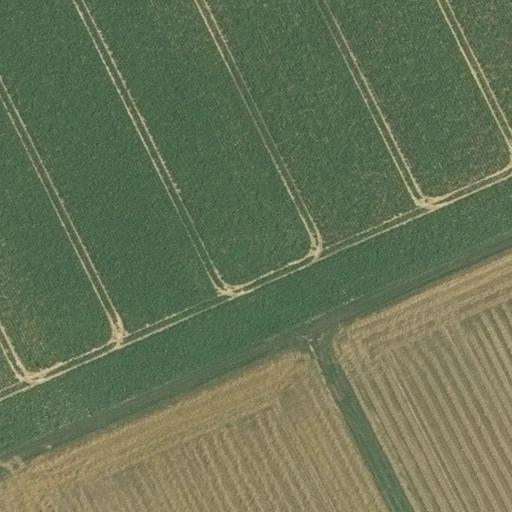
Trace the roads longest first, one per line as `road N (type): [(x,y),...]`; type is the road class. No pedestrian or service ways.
road 1 (track): [(304,331),(0,467)]
road 2 (track): [(511,245),(304,331)]
road 3 (track): [(304,331),(390,511)]
